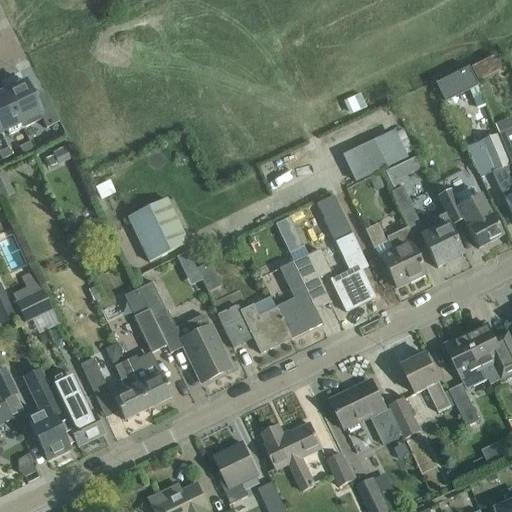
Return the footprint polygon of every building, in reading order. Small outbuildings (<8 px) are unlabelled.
[(483,66),(471,72),(477,83),(489,77),(483,66)] [(435,88),(442,101),(465,91),(459,77),(435,88)] [(14,87),(4,92),(22,129),(42,119),(46,128),(59,122),(48,101),(37,106),(24,80),(13,85),(14,87)] [(4,92),(0,94),(0,132),(1,134),(20,124),(22,129),(4,92)] [(369,120),(348,130),(356,148),(342,155),(355,182),(407,158),(394,131),(378,138),(369,120)] [(511,128),(497,135),(511,170),(511,128)] [(344,134),(334,139),(342,154),(351,149),(344,134)] [(511,170),(497,135),(466,148),(481,178),(492,173),(505,200),(511,215),(511,170)] [(30,142),(19,147),(23,154),(33,149),(30,142)] [(8,148),(0,152),(0,157),(1,160),(12,155),(8,148)] [(59,165),(70,159),(65,148),(54,153),(54,154),(45,159),(49,167),(58,163),(59,165)] [(435,168),(426,171),(431,183),(440,179),(435,168)] [(5,180),(1,171),(0,171),(0,198),(1,200),(14,195),(7,180),(5,180)] [(478,197),(473,187),(454,196),(452,191),(437,199),(445,213),(451,226),(463,220),(478,249),(501,237),(480,196),(478,197)] [(391,193),(408,228),(411,236),(423,231),(402,188),(391,193)] [(127,218),(149,263),(189,244),(167,199),(127,218)] [(437,269),(462,256),(450,232),(453,230),(451,226),(445,213),(432,220),(436,228),(420,235),(437,269)] [(296,235),(288,217),(276,223),(285,240),(296,235)] [(364,230),(372,248),(385,242),(376,224),(364,230)] [(381,255),(388,270),(396,288),(425,274),(412,247),(415,245),(407,228),(386,238),(392,250),(381,255)] [(349,271),(348,272),(330,280),(346,313),(374,299),(361,271),(367,268),(352,236),(327,248),(331,256),(340,252),(349,271)] [(308,256),(318,278),(330,273),(320,250),(308,256)] [(141,255),(129,261),(133,271),(145,266),(141,255)] [(294,299),(275,308),(291,340),(321,325),(310,302),(326,295),(318,278),(308,256),(279,270),(294,299)] [(220,287),(209,264),(196,270),(208,293),(220,287)] [(22,282),(25,288),(12,295),(15,302),(14,303),(25,325),(52,311),(41,290),(40,291),(33,277),(22,282)] [(183,347),(201,383),(230,369),(209,325),(207,326),(203,317),(176,330),(167,312),(166,312),(152,283),(139,290),(166,347),(170,354),(183,347)] [(0,286),(0,324),(0,326),(15,319),(0,286)] [(101,298),(96,287),(88,290),(93,302),(101,298)] [(105,298),(96,303),(101,312),(110,307),(105,298)] [(217,317),(221,324),(229,342),(250,332),(260,354),(291,340),(275,308),(259,316),(254,306),(241,312),(239,307),(217,317)] [(148,310),(133,318),(151,354),(166,347),(148,310)] [(511,343),(500,349),(488,325),(466,335),(483,371),(494,366),(500,378),(511,372),(511,343)] [(466,335),(445,346),(462,381),(483,371),(466,335)] [(136,357),(126,362),(149,409),(172,398),(163,380),(151,354),(151,353),(137,360),(136,357)] [(402,366),(411,384),(416,395),(427,390),(439,414),(451,408),(439,384),(440,383),(426,355),(402,366)] [(80,366),(85,376),(97,401),(110,395),(94,359),(80,366)] [(113,398),(116,403),(124,421),(149,409),(126,362),(114,367),(126,392),(113,398)] [(38,410),(26,416),(47,460),(47,461),(70,450),(69,449),(53,416),(60,412),(40,369),(22,378),(38,410)] [(18,397),(6,370),(0,373),(0,402),(2,407),(5,406),(12,419),(23,413),(15,398),(18,397)] [(74,375),(50,387),(67,421),(65,422),(78,448),(103,436),(95,418),(74,375)] [(331,401),(340,419),(345,430),(386,410),(374,385),(349,397),(347,393),(331,401)] [(478,421),(462,386),(450,391),(467,427),(478,421)] [(390,407),(405,439),(420,432),(405,399),(390,407)] [(0,427),(13,421),(12,419),(5,406),(2,407),(0,408),(0,427)] [(265,447),(274,465),(277,471),(289,465),(302,492),(315,486),(302,459),(322,449),(310,425),(284,437),(279,427),(262,435),(268,445),(265,447)] [(455,448),(449,439),(439,444),(445,453),(455,448)] [(217,475),(225,493),(231,506),(247,498),(242,485),(259,477),(243,444),(214,458),(222,473),(217,475)] [(354,480),(341,454),(327,462),(340,488),(354,480)] [(357,487),(369,511),(389,511),(374,480),(357,487)] [(258,490),(269,511),(286,511),(273,483),(258,490)] [(155,511),(233,511),(231,511),(211,511),(198,485),(176,496),(173,489),(150,500),(155,511)]
